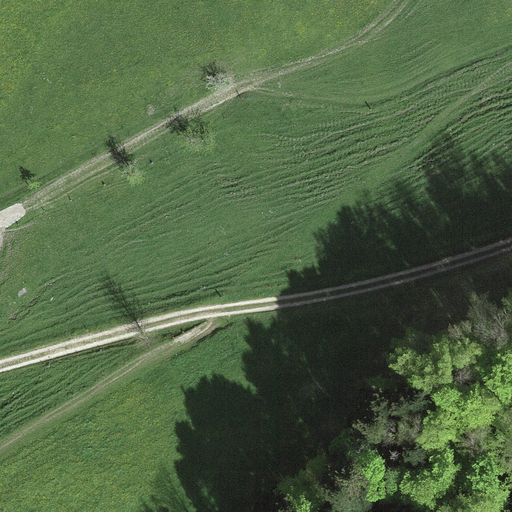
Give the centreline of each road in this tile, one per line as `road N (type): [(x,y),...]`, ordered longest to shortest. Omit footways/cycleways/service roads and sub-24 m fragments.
road 1 (track): [(0,368),(182,315),(358,287),(511,240)]
road 2 (track): [(359,511),(511,404)]
